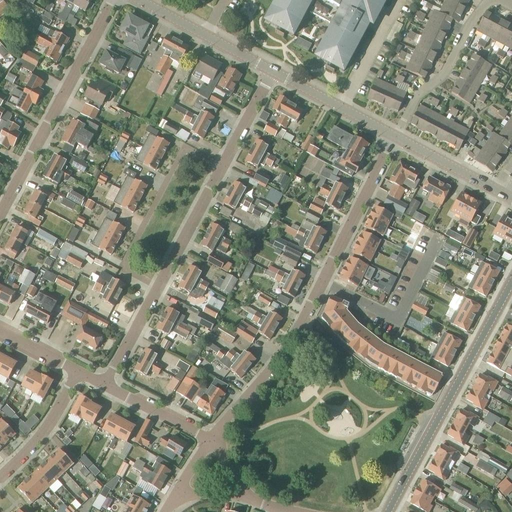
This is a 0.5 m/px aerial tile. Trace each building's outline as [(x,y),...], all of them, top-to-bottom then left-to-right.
[(65,23),(77,0),(62,0),(62,1),(69,4),(62,15),(60,14),(57,19),(65,24),(65,23)] [(77,0),(73,7),(79,10),(84,13),(91,0),(77,0)] [(277,0),(266,22),(293,37),(308,9),(311,10),(309,13),(330,24),(332,22),(334,23),(316,58),(343,72),(373,17),(376,19),(386,0),(277,0)] [(463,14),(468,4),(459,0),(446,0),(445,5),(463,14)] [(52,7),(47,4),(44,11),(49,14),(52,7)] [(458,24),(463,14),(445,5),(440,14),(440,15),(453,21),(458,24)] [(440,15),(440,14),(435,12),(430,22),(448,31),(453,21),(440,15)] [(487,37),(497,19),(487,14),(477,32),(487,37)] [(49,26),(52,22),(43,16),(40,20),(49,26)] [(135,21),(128,17),(121,32),(126,34),(127,40),(124,45),(126,48),(139,55),(148,39),(142,37),(147,28),(140,24),(140,23),(136,20),(135,21)] [(496,42),(506,24),(497,19),(487,37),(496,42)] [(393,44),(403,26),(395,22),(386,40),(393,44)] [(444,41),(448,31),(430,22),(425,31),(444,41)] [(506,48),(511,36),(511,27),(506,24),(496,42),(506,48)] [(66,48),(68,43),(67,42),(68,41),(45,28),(41,35),(39,40),(62,52),(64,48),(66,48)] [(439,50),(444,41),(425,31),(420,41),(439,50)] [(160,75),(178,43),(167,37),(161,49),(166,52),(163,56),(155,71),(156,72),(160,75)] [(300,49),(303,42),(299,39),(295,46),(300,49)] [(59,57),(62,52),(39,40),(36,45),(43,49),(46,50),(43,57),(56,64),(57,62),(58,63),(60,58),(59,57)] [(434,60),(439,50),(420,41),(415,51),(434,60)] [(156,94),(156,95),(160,97),(168,82),(173,73),(169,71),(174,62),(179,65),(182,60),(188,49),(178,43),(160,75),(164,77),(163,80),(164,80),(158,91),(156,94)] [(0,54),(3,59),(8,55),(1,47),(0,47),(0,54)] [(36,68),(41,59),(26,51),(21,60),(21,61),(35,69),(36,68)] [(106,53),(99,65),(105,68),(104,70),(111,74),(112,72),(118,75),(122,67),(127,70),(134,58),(132,57),(120,51),(116,58),(106,53)] [(429,70),(434,60),(415,51),(411,61),(429,70)] [(207,101),(222,75),(217,73),(221,66),(203,57),(194,72),(195,73),(192,77),(200,82),(202,77),(211,81),(206,89),(202,87),(197,96),(207,101)] [(468,66),(486,77),(492,67),(474,57),(468,66)] [(33,74),(35,69),(21,61),(18,66),(33,74)] [(424,80),(429,70),(411,61),(406,71),(424,80)] [(481,86),(486,77),(468,66),(463,75),(481,86)] [(234,74),(229,71),(223,80),(222,80),(216,90),(221,93),(230,97),(240,77),(239,76),(238,74),(236,73),(234,74)] [(14,85),(17,78),(9,74),(5,80),(14,85)] [(24,91),(38,99),(42,92),(39,90),(43,82),(29,75),(24,85),(26,87),(24,91)] [(475,95),(481,86),(463,75),(457,85),(475,95)] [(377,103),(386,84),(376,80),(368,99),(377,103)] [(114,90),(99,82),(96,87),(92,85),(85,98),(101,106),(105,99),(108,101),(114,90)] [(387,108),(396,89),(386,84),(377,103),(387,108)] [(457,85),(452,94),(469,105),(473,98),(475,95),(457,85)] [(11,97),(7,103),(26,113),(29,108),(31,104),(35,106),(38,99),(24,91),(23,94),(14,89),(10,97),(11,97)] [(398,112),(406,93),(396,89),(387,108),(398,112)] [(220,107),(224,100),(213,94),(209,102),(220,107)] [(216,116),(220,108),(199,97),(195,104),(201,107),(216,116)] [(280,127),(291,106),(287,104),(287,102),(279,98),(272,111),(281,116),(276,125),(280,127)] [(94,123),(94,122),(100,112),(85,104),(80,115),(88,119),(88,120),(94,123)] [(186,117),(208,129),(213,119),(202,112),(199,118),(194,116),(194,115),(188,112),(179,107),(178,108),(172,105),(170,108),(186,117)] [(291,106),(280,127),(285,129),(289,121),(296,124),(302,112),(291,106)] [(421,130),(430,112),(420,107),(411,125),(421,130)] [(452,117),(455,111),(452,109),(446,120),(440,117),(430,135),(440,140),(449,122),(451,117),(452,117)] [(430,112),(421,130),(430,135),(440,117),(434,114),(430,112)] [(202,140),(208,129),(186,117),(183,122),(189,125),(194,127),(190,134),(202,140)] [(94,122),(94,123),(88,120),(85,125),(97,132),(100,126),(94,122)] [(67,131),(90,144),(94,137),(90,135),(92,131),(85,127),(73,121),(67,131)] [(459,127),(450,145),(459,150),(469,132),(468,132),(473,123),(469,121),(465,130),(459,127)] [(0,133),(16,142),(20,134),(16,132),(18,129),(7,123),(7,125),(1,122),(0,123),(0,133)] [(450,145),(459,127),(449,122),(440,140),(450,145)] [(167,123),(164,130),(175,136),(179,130),(167,123)] [(275,136),(279,129),(269,123),(265,130),(275,136)] [(149,135),(142,148),(162,159),(169,145),(156,138),(158,133),(148,127),(145,133),(149,135)] [(294,138),(286,133),(286,132),(281,129),(277,136),(276,135),(275,137),(282,141),(283,139),(291,143),(294,138)] [(314,138),(317,132),(312,129),(308,136),(301,150),(306,153),(311,143),(314,138)] [(353,140),(346,136),(346,134),(343,132),(341,133),(333,129),(327,141),(341,149),(344,143),(349,146),(353,140)] [(511,147),(511,134),(504,129),(498,137),(510,146),(511,147)] [(121,130),(120,138),(128,140),(129,131),(121,130)] [(87,150),(90,144),(67,131),(61,142),(73,148),(76,144),(87,150)] [(321,142),(324,136),(317,132),(314,138),(319,141),(321,142)] [(0,146),(7,150),(9,147),(13,149),(16,142),(0,133),(0,146)] [(498,137),(493,134),(487,143),(504,155),(510,146),(498,137)] [(346,151),(361,159),(368,146),(353,139),(353,140),(349,146),(344,143),(341,149),(346,151)] [(270,155),(265,153),(268,148),(256,141),(250,152),(273,164),(276,158),(270,155)] [(498,164),(504,155),(487,143),(481,152),(498,164)] [(142,148),(135,162),(155,172),(162,159),(142,148)] [(336,160),(332,167),(351,178),(353,173),(355,174),(359,166),(358,165),(361,159),(346,151),(340,162),(336,160)] [(271,168),(273,164),(250,152),(244,162),(257,169),(259,165),(264,167),(265,165),(271,168)] [(492,173),(498,164),(481,152),(475,161),(492,173)] [(54,156),(49,167),(69,178),(70,178),(72,173),(67,170),(68,169),(64,167),(66,163),(54,156)] [(84,174),(88,166),(76,159),(71,166),(84,174)] [(403,176),(408,168),(399,163),(388,183),(394,186),(384,203),(390,207),(390,208),(401,214),(406,206),(398,202),(394,200),(400,189),(402,185),(404,181),(403,176)] [(49,167),(43,178),(49,181),(48,183),(57,188),(61,179),(63,180),(67,182),(68,182),(73,185),(75,181),(70,178),(69,178),(49,167)] [(320,176),(314,186),(317,188),(321,190),(342,201),(347,190),(338,185),(340,180),(335,177),(338,171),(334,169),(333,172),(324,168),(320,176)] [(413,185),(419,174),(408,168),(403,176),(404,181),(402,185),(406,187),(408,183),(413,185)] [(127,177),(120,191),(140,201),(147,187),(133,181),(136,175),(126,170),(123,175),(127,177)] [(266,186),(271,178),(258,171),(253,180),(266,186)] [(429,179),(422,191),(431,196),(428,201),(433,203),(432,206),(435,207),(439,210),(450,190),(449,190),(429,179)] [(248,197),(243,195),(246,190),(234,183),(228,194),(240,200),(251,206),(254,201),(248,197)] [(394,200),(398,202),(404,191),(400,189),(394,200)] [(29,203),(41,209),(46,198),(53,201),(55,197),(49,193),(43,190),(41,195),(35,192),(29,203)] [(337,211),(342,201),(321,190),(319,195),(328,199),(325,205),(337,211)] [(81,207),(86,200),(86,199),(71,191),(66,199),(81,207)] [(120,191),(113,204),(133,214),(140,201),(120,191)] [(470,201),(465,198),(466,196),(461,193),(459,196),(460,196),(451,213),(461,218),(470,201)] [(251,206),(240,200),(228,194),(222,204),(235,211),(238,204),(243,207),(249,210),(251,206)] [(91,208),(95,199),(91,197),(87,206),(91,208)] [(78,213),(81,208),(64,199),(60,205),(73,212),(73,211),(78,213)] [(412,219),(420,204),(412,200),(405,214),(412,219)] [(470,201),(461,218),(471,223),(472,221),(480,206),(480,207),(482,204),(476,201),(475,203),(470,201)] [(275,210),(268,206),(269,206),(261,202),(257,208),(264,212),(272,216),(275,210)] [(29,203),(24,214),(29,217),(27,221),(33,224),(39,227),(41,223),(35,220),(41,209),(29,203)] [(309,210),(320,216),(324,209),(323,209),(312,203),(308,210),(309,210)] [(306,216),(309,210),(308,210),(302,206),(299,213),(306,216)] [(260,219),(264,212),(257,208),(255,207),(251,215),(260,219)] [(372,211),(369,218),(388,227),(393,216),(375,208),(374,207),(372,211)] [(317,224),(322,216),(320,216),(309,210),(306,216),(305,218),(317,224)] [(493,235),(503,241),(511,223),(507,221),(508,219),(503,216),(501,218),(502,219),(493,235)] [(366,225),(364,228),(365,229),(383,237),(388,227),(369,218),(366,225)] [(125,229),(105,219),(98,233),(118,243),(125,229)] [(240,237),(243,230),(231,223),(227,230),(240,237)] [(511,223),(503,241),(511,245),(511,223)] [(206,235),(228,247),(233,249),(235,245),(231,242),(230,243),(220,238),(224,231),(212,225),(206,235)] [(290,229),(298,233),(320,244),(326,233),(314,227),(311,234),(300,229),(293,225),(290,229)] [(26,237),(30,229),(24,226),(22,230),(17,227),(11,239),(22,245),(27,247),(31,240),(26,237)] [(287,227),(284,233),(295,239),(296,237),(302,240),(306,242),(303,249),(315,255),(320,244),(298,233),(290,229),(287,227)] [(464,243),(471,247),(481,232),(474,227),(464,243)] [(54,247),(58,240),(40,230),(36,237),(54,247)] [(118,243),(98,233),(91,246),(111,256),(118,243)] [(360,237),(357,243),(375,252),(380,242),(363,233),(362,233),(360,237)] [(224,254),(228,247),(206,235),(200,246),(212,253),(214,249),(224,254)] [(14,260),(22,245),(11,239),(5,250),(10,253),(8,257),(14,260)] [(288,245),(278,240),(277,243),(273,241),(271,245),(284,252),(299,259),(303,251),(288,244),(288,245)] [(460,247),(454,244),(447,240),(443,247),(451,251),(456,254),(460,247)] [(74,248),(65,243),(58,257),(51,272),(63,278),(69,264),(80,270),(88,255),(74,247),(74,248)] [(353,250),(352,254),(353,254),(370,263),(375,252),(357,243),(353,250)] [(56,260),(60,252),(56,250),(52,258),(56,260)] [(439,258),(448,262),(451,257),(441,252),(439,258)] [(298,260),(284,253),(281,260),(295,267),(298,260)] [(225,273),(229,264),(228,264),(228,263),(211,254),(207,263),(225,273)] [(348,262),(344,269),(363,278),(370,281),(375,271),(368,267),(351,259),(349,258),(348,262)] [(47,259),(44,264),(49,267),(52,262),(47,259)] [(245,277),(251,279),(257,264),(251,262),(245,277)] [(476,277),(492,285),(498,273),(482,265),(478,273),(476,277)] [(285,274),(269,266),(267,272),(298,288),(304,277),(292,271),(289,276),(285,274)] [(206,290),(208,286),(198,280),(201,274),(189,267),(184,278),(206,290)] [(439,279),(442,272),(432,267),(429,274),(439,279)] [(341,275),(339,279),(340,280),(358,288),(363,278),(344,269),(341,275)] [(29,289),(36,276),(24,270),(18,283),(29,289)] [(293,299),(298,288),(267,272),(265,276),(274,280),(280,283),(285,286),(281,293),(293,299)] [(96,285),(119,297),(125,286),(113,280),(111,284),(107,281),(106,282),(106,281),(100,277),(100,278),(93,274),(90,280),(96,284),(96,285)] [(443,286),(445,283),(439,280),(428,274),(425,281),(436,286),(437,283),(443,286)] [(230,295),(238,280),(227,275),(219,290),(230,295)] [(72,293),(75,286),(75,285),(59,277),(55,284),(72,293)] [(485,297),(492,285),(476,277),(469,289),(485,297)] [(204,294),(206,290),(184,278),(178,288),(190,295),(194,289),(204,294)] [(2,287),(0,291),(0,300),(9,305),(15,294),(18,288),(12,284),(5,281),(2,287)] [(452,295),(455,289),(446,284),(443,290),(452,295)] [(113,308),(119,297),(96,285),(93,291),(100,294),(104,296),(102,301),(113,308)] [(33,299),(37,290),(32,287),(27,296),(33,299)] [(36,319),(48,295),(41,291),(34,304),(31,302),(25,314),(36,319)] [(258,299),(257,301),(269,308),(272,301),(273,301),(262,294),(258,299)] [(425,317),(429,310),(424,308),(429,299),(419,294),(411,310),(425,317)] [(52,313),(58,301),(48,295),(36,319),(46,325),(52,313)] [(215,320),(224,304),(211,297),(203,313),(215,320)] [(401,382),(409,386),(410,387),(412,383),(417,386),(415,389),(425,394),(427,391),(433,394),(441,380),(430,374),(430,373),(426,370),(425,371),(415,366),(416,365),(411,363),(410,364),(381,348),(372,341),(373,341),(365,335),(356,328),(348,320),(349,319),(343,313),(345,309),(347,310),(349,306),(343,303),(343,304),(330,298),(326,307),(327,307),(321,319),(325,324),(328,322),(332,326),(329,329),(336,337),(339,334),(344,340),(350,345),(348,348),(364,361),(367,358),(372,362),(379,366),(377,369),(379,370),(379,369),(384,371),(383,373),(390,376),(390,375),(395,377),(394,378),(396,379),(397,378),(401,380),(401,382)] [(473,320),(479,308),(464,300),(457,312),(473,320)] [(110,324),(96,316),(69,301),(61,317),(83,328),(76,341),(95,351),(102,338),(85,328),(88,321),(106,331),(110,324)] [(190,334),(192,329),(182,324),(185,318),(167,309),(162,319),(190,334)] [(264,324),(275,331),(282,320),(270,313),(267,319),(262,316),(257,312),(254,317),(264,324)] [(452,321),(450,324),(466,332),(473,320),(457,312),(452,321)] [(211,332),(216,322),(200,314),(195,323),(211,332)] [(275,331),(264,324),(254,317),(251,321),(257,325),(262,327),(258,334),(269,341),(275,331)] [(186,341),(190,334),(162,319),(156,330),(168,337),(171,332),(186,341)] [(258,332),(242,322),(239,326),(238,326),(234,333),(252,344),(257,337),(256,337),(258,332)] [(232,345),(237,335),(221,326),(216,335),(232,345)] [(511,329),(506,326),(499,339),(511,346),(511,329)] [(211,334),(208,339),(213,342),(213,343),(216,339),(217,337),(211,334)] [(438,347),(454,356),(461,343),(445,335),(440,343),(438,347)] [(167,352),(171,344),(162,339),(158,346),(167,352)] [(511,346),(499,339),(493,352),(511,362),(511,346)] [(198,353),(203,342),(198,340),(193,351),(198,353)] [(447,368),(454,356),(438,347),(432,359),(447,368)] [(422,361),(426,354),(416,349),(413,356),(422,361)] [(160,372),(163,367),(153,362),(157,356),(145,350),(140,361),(160,372)] [(224,357),(227,354),(222,350),(216,357),(221,361),(224,357)] [(241,357),(237,354),(232,350),(228,354),(237,362),(248,370),(255,361),(245,353),(241,357)] [(511,362),(493,352),(486,364),(511,378),(511,376),(511,371),(510,370),(511,366),(511,362)] [(189,353),(185,361),(193,365),(196,357),(189,353)] [(221,361),(219,363),(230,371),(240,380),(248,370),(237,362),(228,354),(225,358),(224,357),(221,361)] [(5,358),(0,367),(0,375),(8,380),(16,365),(5,358)] [(158,376),(160,372),(140,361),(134,371),(146,377),(149,371),(158,376)] [(186,374),(190,367),(179,361),(176,368),(186,374)] [(30,372),(22,388),(33,394),(42,378),(30,372)] [(474,389),(485,395),(488,389),(491,390),(490,392),(492,393),(497,384),(487,379),(486,380),(479,376),(474,385),(476,386),(474,389)] [(33,394),(33,395),(43,400),(46,395),(48,395),(51,389),(49,389),(52,383),(42,377),(42,378),(33,394)] [(173,379),(168,387),(175,392),(181,383),(173,379)] [(202,389),(192,383),(187,379),(177,393),(192,404),(197,397),(200,399),(200,398),(202,399),(197,407),(211,416),(218,406),(199,393),(202,389)] [(228,386),(215,380),(212,385),(223,393),(228,386)] [(202,389),(199,393),(218,406),(224,396),(222,394),(214,389),(211,387),(207,392),(202,389)] [(510,403),(511,399),(511,393),(503,388),(498,395),(510,403)] [(481,402),(485,395),(474,389),(472,392),(471,392),(466,401),(473,405),(472,406),(482,411),(487,403),(484,402),(483,403),(481,402)] [(81,421),(81,420),(90,404),(90,403),(80,398),(77,403),(75,403),(72,409),(74,410),(71,415),(81,421)] [(90,404),(81,420),(93,426),(101,410),(90,404)] [(455,425),(466,431),(469,424),(471,425),(470,427),(473,428),(478,419),(468,414),(467,415),(460,411),(455,420),(457,421),(455,425)] [(492,428),(495,422),(494,422),(497,417),(488,412),(482,423),(492,428)] [(15,416),(11,420),(14,424),(19,419),(15,416)] [(112,416),(103,431),(115,437),(123,422),(112,416)] [(19,419),(14,424),(18,427),(22,423),(19,419)] [(152,440),(147,438),(154,424),(146,420),(134,443),(142,447),(142,446),(148,448),(152,440)] [(13,433),(1,421),(0,421),(0,436),(7,444),(15,436),(13,433)] [(123,422),(115,437),(126,444),(135,428),(123,422)] [(462,437),(466,431),(455,425),(453,428),(452,427),(447,436),(454,440),(453,441),(463,447),(467,438),(465,437),(464,438),(462,437)] [(69,431),(65,435),(68,439),(73,434),(69,431)] [(477,435),(472,443),(477,446),(482,446),(485,440),(477,435)] [(187,446),(173,438),(170,442),(164,438),(160,445),(166,449),(166,450),(180,458),(187,446)] [(68,439),(63,443),(67,447),(72,443),(68,439)] [(436,460),(447,466),(450,459),(452,460),(451,462),(454,464),(458,455),(449,449),(448,451),(441,447),(436,455),(438,456),(436,460)] [(52,456),(50,458),(65,473),(73,465),(61,453),(58,450),(53,456),(52,456)] [(505,475),(508,468),(491,458),(480,452),(476,458),(487,464),(505,475)] [(463,466),(469,459),(463,454),(457,460),(463,466)] [(45,463),(42,465),(57,481),(65,473),(50,458),(45,463)] [(166,470),(170,464),(159,458),(153,468),(148,465),(147,465),(138,460),(135,464),(136,464),(165,482),(171,473),(166,470)] [(443,472),(447,466),(436,460),(434,463),(432,462),(428,471),(435,475),(434,477),(444,482),(448,473),(446,472),(445,474),(443,472)] [(479,461),(476,467),(493,477),(497,471),(479,461)] [(135,464),(132,468),(142,474),(139,479),(148,485),(159,492),(165,482),(136,464),(135,464)] [(40,468),(34,473),(48,488),(57,481),(42,465),(40,468)] [(88,470),(92,474),(97,469),(93,466),(88,470)] [(100,473),(97,469),(92,474),(95,478),(100,473)] [(28,479),(26,481),(40,496),(48,488),(34,473),(29,479),(28,479)] [(116,477),(111,482),(116,486),(120,479),(116,477)] [(505,499),(511,492),(511,486),(505,479),(496,488),(505,499)] [(24,484),(18,489),(32,504),(40,496),(26,481),(23,483),(24,484)] [(98,481),(95,484),(100,490),(103,487),(98,481)] [(422,482),(416,493),(429,500),(432,502),(434,497),(436,498),(440,491),(422,482)] [(460,500),(462,493),(455,491),(453,497),(460,500)] [(416,493),(410,505),(424,511),(428,511),(431,507),(429,506),(432,502),(429,500),(416,493)] [(133,496),(127,506),(138,511),(147,511),(151,506),(133,496)] [(462,498),(458,504),(472,511),(476,511),(479,508),(462,497),(462,498)]
